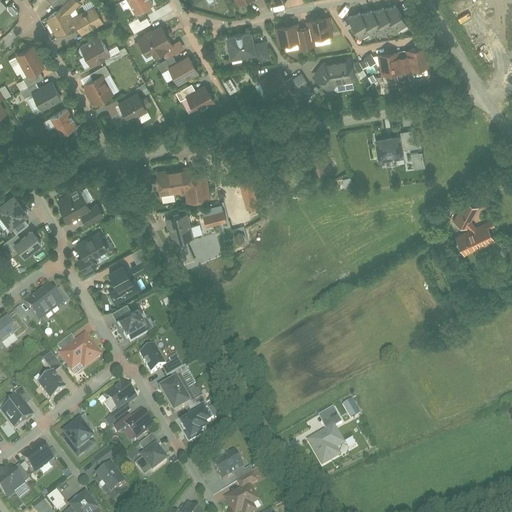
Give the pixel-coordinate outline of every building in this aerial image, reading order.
[(80,0),(66,0),(47,19),(57,37),(76,26),(69,15),(82,2),(80,0)] [(128,0),(136,15),(157,3),(154,0),(128,0)] [(400,3),(388,10),(398,26),(400,30),(411,23),(400,3)] [(105,22),(95,5),(73,17),(83,34),(105,22)] [(387,6),(375,12),(384,28),(387,32),(398,26),(388,10),(387,6)] [(373,8),(362,15),(371,31),(373,35),(384,28),(375,12),(373,8)] [(360,11),(349,18),(360,38),(371,31),(362,15),(360,11)] [(134,32),(155,23),(152,15),(141,20),(139,17),(130,21),(134,32)] [(329,17),(307,21),(310,39),(333,35),(329,17)] [(299,23),(275,27),(279,47),(302,42),(299,23)] [(173,42),(163,24),(137,39),(147,57),(154,53),(157,58),(167,52),(164,47),(173,42)] [(228,36),(232,59),(259,54),(255,31),(228,36)] [(85,56),(91,66),(111,54),(101,35),(80,47),(79,51),(81,56),(85,56)] [(34,45),(16,56),(28,78),(47,67),(34,45)] [(427,46),(406,50),(410,72),(431,68),(427,46)] [(401,73),(397,52),(372,56),(374,66),(380,65),(382,76),(401,73)] [(200,72),(190,55),(169,67),(179,84),(200,72)] [(353,58),(324,63),(314,78),(329,88),(331,85),(356,80),(353,58)] [(291,88),(280,70),(260,82),(271,100),(291,88)] [(84,85),(95,105),(114,95),(103,74),(84,85)] [(63,99),(52,81),(33,92),(43,110),(63,99)] [(5,85),(0,88),(0,89),(6,99),(11,95),(5,85)] [(216,101),(207,85),(186,97),(196,113),(216,101)] [(148,111),(138,93),(118,104),(128,123),(148,111)] [(0,99),(0,119),(8,115),(0,99)] [(78,127),(68,108),(51,118),(61,136),(78,127)] [(45,122),(49,128),(54,124),(51,119),(45,122)] [(405,157),(402,135),(377,139),(378,150),(380,161),(405,157)] [(323,180),(313,149),(286,158),(297,189),(323,180)] [(413,153),(414,168),(425,168),(424,152),(413,153)] [(190,203),(210,199),(206,174),(194,177),(192,165),(157,171),(161,195),(188,190),(190,203)] [(253,179),(239,184),(247,208),(261,204),(253,179)] [(57,202),(68,223),(92,210),(81,189),(57,202)] [(0,203),(0,213),(11,228),(31,213),(15,192),(0,203)] [(470,228),(481,208),(464,199),(454,219),(470,228)] [(226,209),(204,215),(207,227),(229,221),(226,209)] [(188,212),(167,217),(174,243),(195,237),(188,212)] [(488,221),(455,235),(463,253),(496,238),(488,221)] [(45,245),(34,229),(15,244),(27,259),(45,245)] [(99,232),(76,244),(85,261),(108,249),(99,232)] [(184,264),(195,260),(189,241),(178,245),(184,264)] [(108,292),(116,305),(145,288),(138,275),(132,278),(124,264),(109,273),(114,281),(117,287),(108,292)] [(50,283),(25,302),(41,323),(66,304),(50,283)] [(25,316),(17,306),(11,311),(12,312),(0,321),(0,348),(2,347),(3,348),(26,330),(19,320),(25,316)] [(117,320),(128,340),(149,328),(137,308),(117,320)] [(104,356),(86,333),(59,354),(73,372),(81,365),(85,371),(104,356)] [(139,353),(151,374),(170,363),(158,342),(139,353)] [(129,350),(132,359),(140,356),(137,347),(129,350)] [(55,371),(37,384),(51,402),(68,388),(55,371)] [(181,375),(159,387),(175,414),(197,401),(181,375)] [(138,395),(126,380),(106,395),(118,410),(138,395)] [(0,412),(14,431),(34,416),(20,397),(0,412)] [(156,428),(143,410),(125,424),(138,441),(156,428)] [(208,410),(183,424),(193,441),(211,431),(208,427),(215,423),(208,410)] [(92,439),(78,420),(60,433),(63,437),(61,438),(76,458),(94,445),(90,440),(92,439)] [(345,445),(335,425),(307,440),(321,467),(341,457),(337,449),(345,445)] [(54,460),(41,443),(30,452),(22,458),(35,475),(54,460)] [(153,473),(170,461),(158,445),(141,457),(153,473)] [(103,463),(111,456),(107,450),(98,457),(103,463)] [(233,450),(210,464),(220,481),(243,468),(233,450)] [(133,451),(128,455),(132,460),(137,456),(133,451)] [(114,464),(97,476),(113,496),(129,484),(114,464)] [(13,467),(0,477),(0,491),(6,499),(26,484),(13,467)] [(225,498),(232,511),(240,511),(242,511),(254,511),(255,511),(252,506),(259,502),(250,485),(225,498)] [(57,491),(48,498),(57,511),(60,511),(68,507),(57,491)] [(90,492),(70,508),(72,510),(69,511),(99,511),(104,509),(90,492)] [(203,511),(189,503),(183,511),(172,511),(169,510),(168,511),(203,511)]
